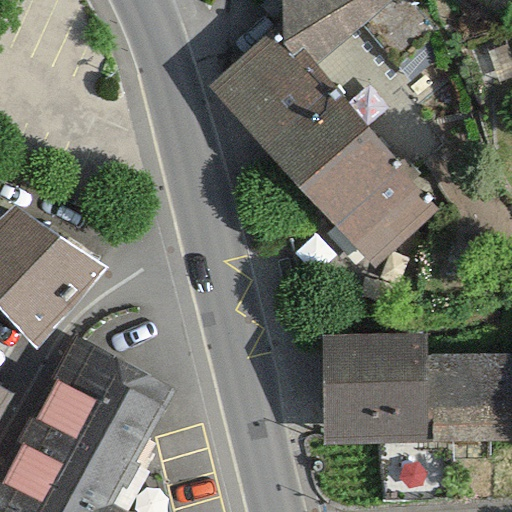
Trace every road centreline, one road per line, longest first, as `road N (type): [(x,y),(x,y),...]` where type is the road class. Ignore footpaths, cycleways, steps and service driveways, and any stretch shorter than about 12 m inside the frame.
road 1 (residential): [(212,232),(100,298),(59,334),(0,440)]
road 2 (secondary): [(212,232),(277,511)]
road 3 (secondary): [(173,84),(212,232)]
